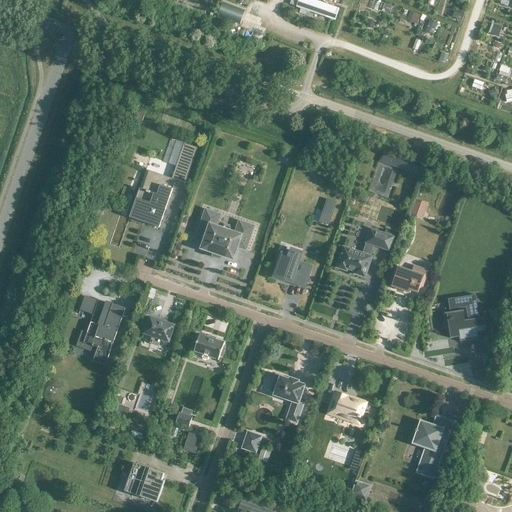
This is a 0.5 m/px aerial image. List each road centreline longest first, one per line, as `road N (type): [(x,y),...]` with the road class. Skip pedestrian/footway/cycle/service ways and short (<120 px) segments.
road 1 (residential): [(268,322),(511,406)]
road 2 (unclassified): [(293,112),(64,34)]
road 3 (unclassified): [(511,169),(305,96)]
road 4 (tertiary): [(0,241),(64,34)]
road 5 (residential): [(201,511),(268,322)]
road 6 (residential): [(143,277),(268,322)]
